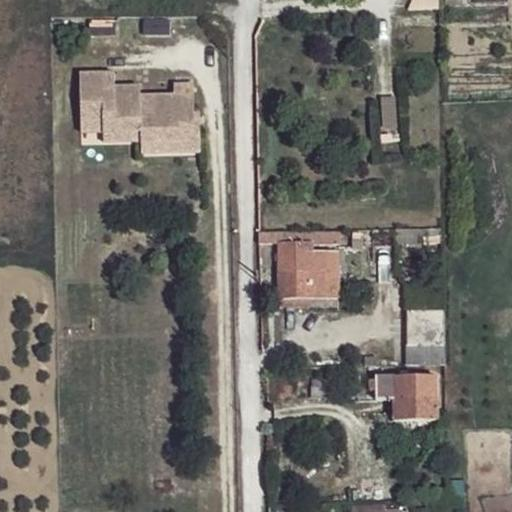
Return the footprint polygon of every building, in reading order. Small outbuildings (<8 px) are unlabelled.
[(142,158),(200,156),(199,115),(194,116),(193,96),(158,97),(158,98),(141,99),(141,98),(140,98),(140,88),(114,88),(114,75),(80,76),(81,146),(141,145),(142,158)] [(396,231),(396,244),(425,244),(425,231),(396,231)] [(258,233),(259,246),(280,244),(280,300),(338,300),(337,252),(312,253),(312,246),(340,246),(340,233),(258,233)] [(430,258),(430,270),(443,269),(443,257),(440,258),(430,258)] [(444,287),(404,288),(407,313),(444,312),(444,287)] [(338,300),(280,300),(280,310),(338,309),(338,300)] [(407,313),(407,346),(445,347),(444,312),(407,313)] [(445,347),(407,346),(407,366),(446,366),(445,347)] [(378,359),(364,359),(364,368),(378,368),(378,359)] [(375,378),(376,381),(369,382),(369,392),(376,392),(376,401),(395,401),(395,422),(436,422),(436,377),(375,378)] [(312,381),(312,400),(328,399),(327,381),(312,381)] [(432,437),(432,454),(446,454),(446,437),(432,437)]
